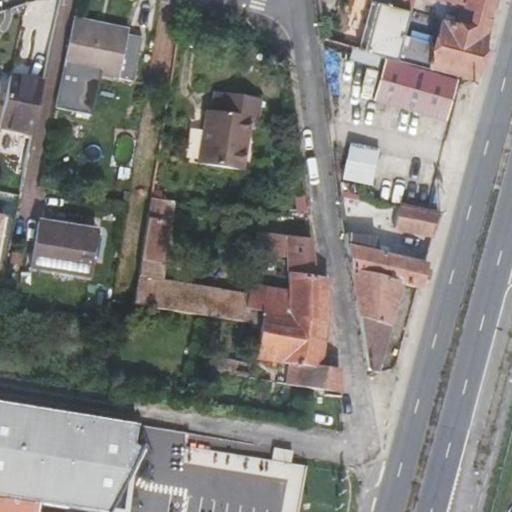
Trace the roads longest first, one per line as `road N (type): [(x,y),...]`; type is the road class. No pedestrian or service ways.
road 1 (primary): [(511,31),(388,511)]
road 2 (residential): [(359,442),(297,3)]
road 3 (primary): [(431,511),(511,210)]
road 4 (residential): [(145,414),(334,449),(359,442)]
